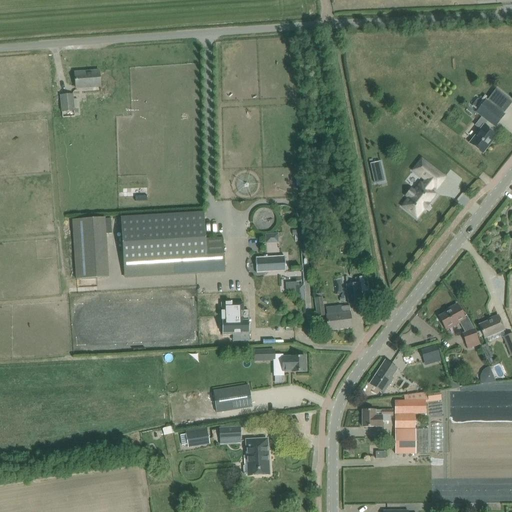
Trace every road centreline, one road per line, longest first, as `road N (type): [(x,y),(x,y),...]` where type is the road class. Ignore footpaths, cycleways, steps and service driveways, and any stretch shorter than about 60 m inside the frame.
road 1 (unclassified): [(0,48),(511,16)]
road 2 (unclassified): [(328,511),(333,416),(350,378),(511,175)]
road 3 (track): [(321,0),(392,326)]
